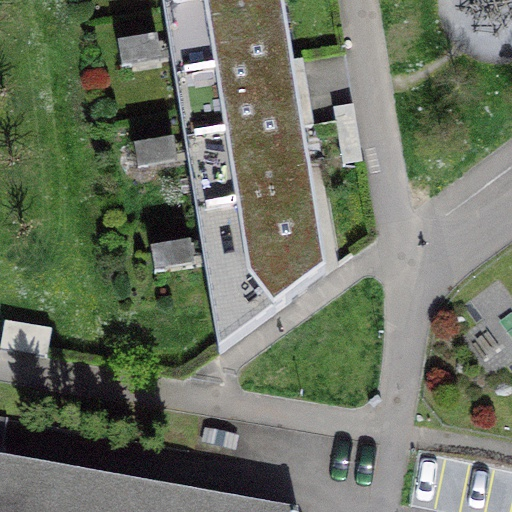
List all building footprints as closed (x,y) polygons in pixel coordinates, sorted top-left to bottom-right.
[(324,280),(279,0),(159,0),(218,357),(324,280)] [(160,63),(157,39),(117,45),(120,68),(160,63)] [(137,172),(178,166),(175,141),(134,147),(137,172)] [(154,275),(194,269),(190,246),(150,253),(154,275)] [(0,351),(47,359),(52,331),(5,323),(0,349),(0,351)] [(213,511),(0,478),(0,511),(213,511)]
